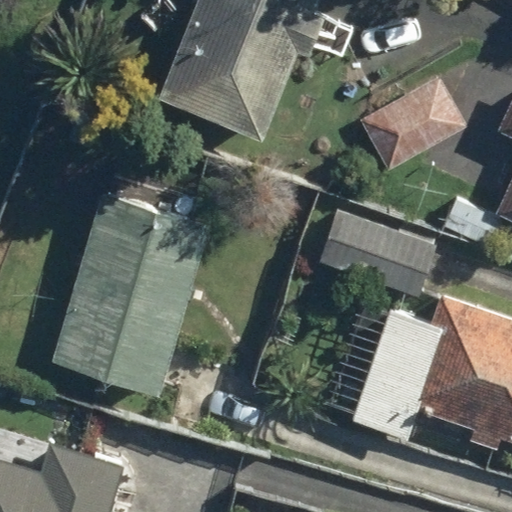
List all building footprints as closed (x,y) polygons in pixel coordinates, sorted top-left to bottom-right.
[(193,0),(160,85),(268,129),(302,44),(317,49),(335,5),(323,0),(193,0)] [(367,110),(398,163),(473,119),(442,66),(367,110)] [(511,129),(511,163),(493,202),(461,187),(448,215),(495,237),(509,208),(511,209),(511,92),(498,123),(511,129)] [(102,185),(57,347),(166,378),(211,215),(102,185)] [(345,193),(322,251),(423,292),(447,234),(345,193)] [(399,302),(354,406),(413,431),(427,397),(476,418),(469,434),(504,449),(511,432),(511,306),(450,280),(433,317),(399,302)] [(0,511),(146,511),(148,506),(124,499),(137,454),(53,430),(43,463),(0,450),(0,511)]
